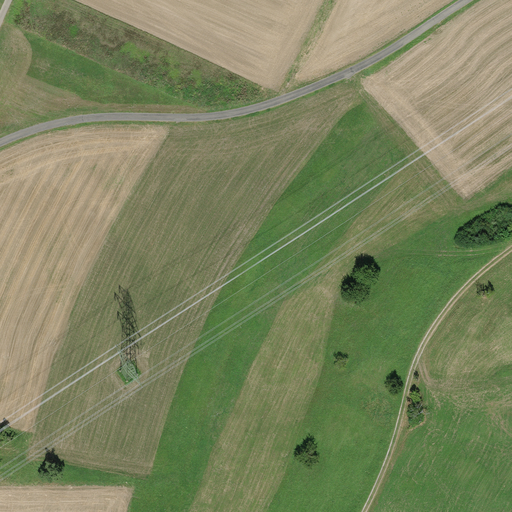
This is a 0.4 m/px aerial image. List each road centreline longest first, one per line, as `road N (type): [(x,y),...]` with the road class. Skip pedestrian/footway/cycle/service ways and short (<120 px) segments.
road 1 (track): [(0,142),(77,118),(258,107),(366,62),(466,0)]
road 2 (track): [(511,247),(480,270),(430,332),(363,511)]
